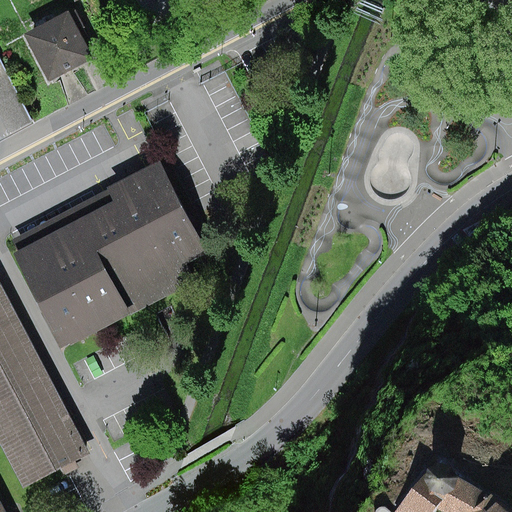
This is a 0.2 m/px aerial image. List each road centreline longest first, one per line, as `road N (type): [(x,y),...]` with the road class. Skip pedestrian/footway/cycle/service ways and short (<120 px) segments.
road 1 (residential): [(403,290),(284,428),(156,511)]
road 2 (residential): [(0,152),(289,0)]
road 3 (residential): [(403,290),(511,190)]
